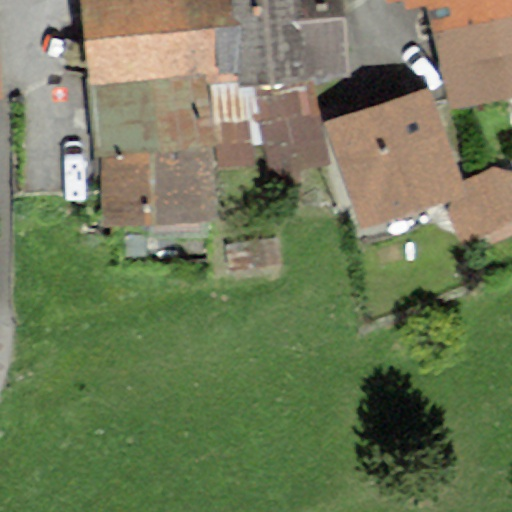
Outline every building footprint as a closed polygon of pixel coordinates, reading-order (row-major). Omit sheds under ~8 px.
[(88,0),(94,86),(205,78),(242,76),(236,0),(88,0)] [(338,0),(236,0),(242,76),(343,69),(338,0)] [(511,0),(407,0),(409,3),(423,0),(428,0),(434,24),(511,6),(511,0)] [(511,86),(511,6),(434,24),(451,101),(511,86)] [(214,214),(205,78),(94,86),(103,222),(214,214)] [(468,185),(430,87),(332,125),(370,223),(468,185)]
